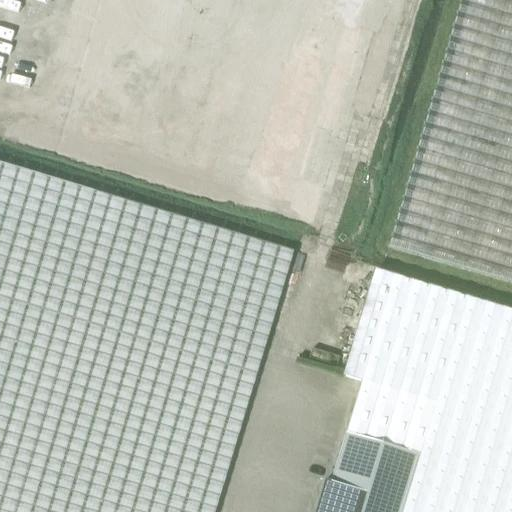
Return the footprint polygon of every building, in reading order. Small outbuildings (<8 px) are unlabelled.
[(0,0),(0,127),(19,133),(20,130),(18,130),(57,0),(0,0)] [(47,138),(46,141),(111,161),(112,158),(110,157),(157,0),(90,0),(49,139),(47,138)] [(139,166),(138,169),(203,188),(204,185),(202,185),(257,0),(190,0),(141,166),(139,166)] [(231,193),(230,196),(295,216),(296,213),(294,212),(357,0),(290,0),(233,194),(231,193)] [(511,0),(460,0),(389,247),(511,283),(511,0)] [(0,163),(0,511),(214,511),(293,252),(0,163)] [(403,511),(511,511),(511,313),(375,272),(343,377),(362,383),(436,405),(403,511)] [(403,511),(436,405),(362,383),(346,435),(331,484),(325,483),(315,511),(403,511)]
